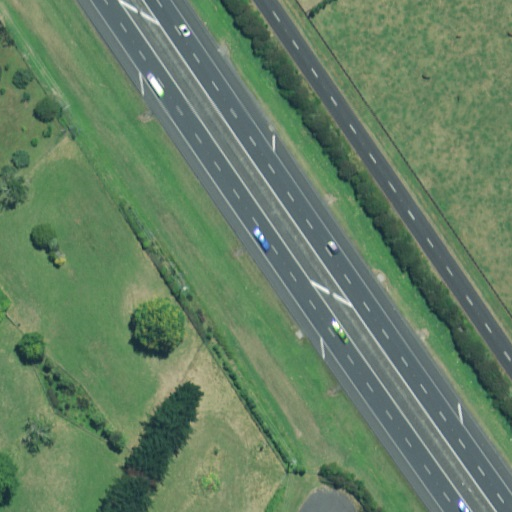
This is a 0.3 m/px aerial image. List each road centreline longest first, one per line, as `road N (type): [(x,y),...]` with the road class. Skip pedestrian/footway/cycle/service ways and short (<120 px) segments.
road 1 (motorway): [(459,511),(104,0)]
road 2 (motorway): [(159,0),(511,509)]
road 3 (unclassified): [(511,362),(264,0)]
